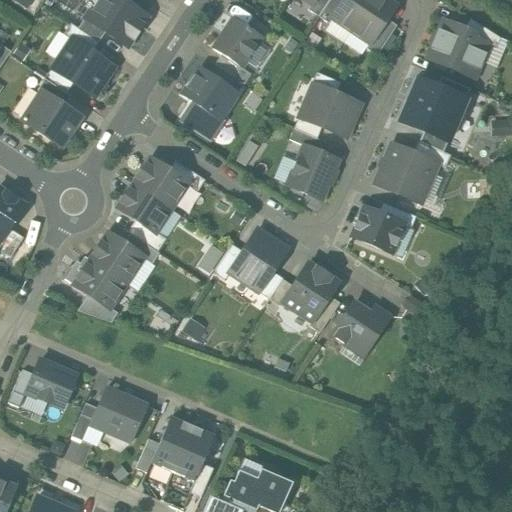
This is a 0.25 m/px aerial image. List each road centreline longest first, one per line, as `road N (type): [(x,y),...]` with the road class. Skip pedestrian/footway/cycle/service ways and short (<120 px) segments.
road 1 (residential): [(308,236),(365,156),(420,47),(432,20),(427,0)]
road 2 (residential): [(126,105),(308,236)]
road 3 (residential): [(0,448),(143,511)]
road 4 (residential): [(59,226),(0,357)]
road 5 (residential): [(126,105),(193,0)]
